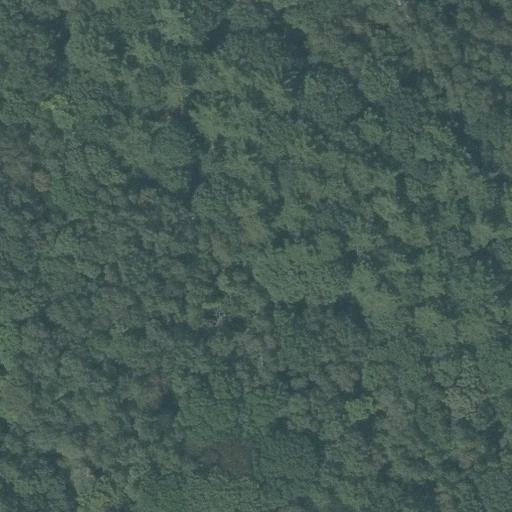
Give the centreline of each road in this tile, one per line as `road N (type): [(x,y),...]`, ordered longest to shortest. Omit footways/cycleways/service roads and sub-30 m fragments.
road 1 (track): [(322,511),(112,354),(73,334),(0,318)]
road 2 (track): [(245,0),(328,78),(511,146)]
